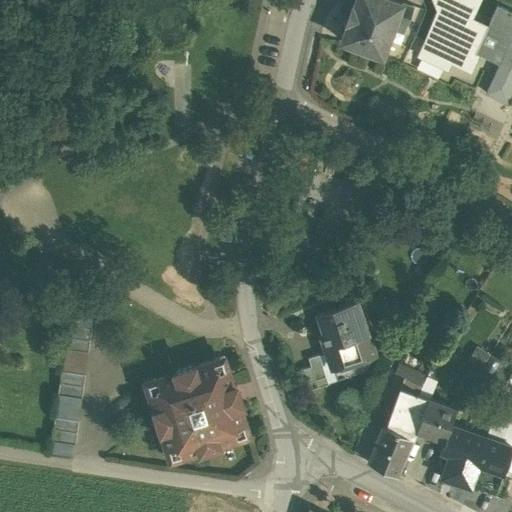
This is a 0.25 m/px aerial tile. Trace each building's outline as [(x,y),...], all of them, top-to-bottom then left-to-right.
[(402,2),(395,0),(355,0),(354,5),(353,4),(346,22),(347,23),(341,40),(382,56),(392,28),(402,2)] [(435,0),(439,9),(419,52),(447,65),(450,58),(469,68),(477,52),(499,63),(485,92),(506,102),(511,90),(511,11),(497,5),(487,26),(470,18),(477,0),(435,0)] [(402,2),(392,28),(402,31),(412,6),(402,2)] [(355,299),(317,312),(324,332),(321,334),(325,347),(326,347),(367,334),(355,299)] [(91,329),(68,326),(64,349),(88,353),(91,329)] [(367,334),(326,347),(327,353),(332,367),(373,354),(367,334)] [(327,353),(319,355),(328,383),(337,381),(332,367),(327,353)] [(373,354),(332,367),(337,381),(366,371),(373,354)] [(328,383),(319,355),(308,359),(311,368),(317,388),(329,384),(328,383)] [(222,359),(194,367),(194,366),(174,372),(174,374),(146,382),(155,410),(153,411),(160,431),(162,430),(171,457),(199,449),(199,451),(219,444),(218,442),(246,434),(237,406),(242,405),(236,385),(231,386),(222,359)] [(307,391),(317,388),(311,368),(300,371),(307,391)] [(85,375),(61,371),(58,395),(81,398),(85,375)] [(428,397),(399,388),(386,426),(411,437),(413,438),(416,430),(415,430),(426,402),(428,397)] [(455,408),(428,397),(426,402),(415,430),(416,430),(444,441),(450,425),(449,425),(453,414),(455,408)] [(503,442),(511,417),(511,402),(500,398),(492,420),(487,437),(503,442)] [(492,420),(455,408),(453,414),(449,425),(450,425),(487,437),(492,420)] [(78,420),(55,416),(51,440),(75,443),(78,420)] [(511,417),(503,442),(511,445),(511,447),(511,417)] [(386,426),(383,425),(367,461),(396,475),(405,457),(404,456),(409,448),(408,447),(411,437),(386,426)] [(487,437),(450,425),(444,441),(439,452),(450,456),(476,465),(502,474),(503,470),(511,447),(511,445),(503,442),(487,437)] [(511,447),(503,470),(511,473),(511,447)] [(476,465),(450,456),(443,476),(470,485),(472,480),(471,480),(476,465)] [(502,474),(476,465),(471,480),(472,480),(476,482),(476,488),(503,497),(511,473),(503,470),(502,474)]
